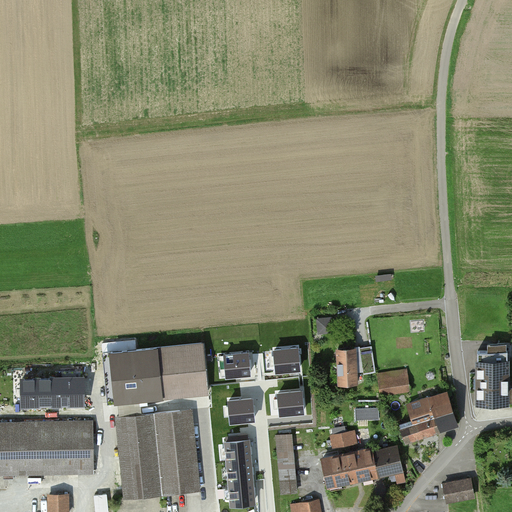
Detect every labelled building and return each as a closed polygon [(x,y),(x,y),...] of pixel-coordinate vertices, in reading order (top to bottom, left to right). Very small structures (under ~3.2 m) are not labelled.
[(109,351),(114,402),(207,393),(202,342),(109,351)] [(338,348),(340,383),(357,382),(356,370),(363,369),(364,373),(375,371),(371,346),(360,347),(338,348)] [(298,348),(275,350),(277,371),(300,369),(298,348)] [(478,403),(508,403),(508,351),(478,351),(478,403)] [(248,352),(225,354),(227,376),(250,374),(248,352)] [(378,374),(381,394),(411,389),(408,370),(378,374)] [(56,378),(22,379),(23,404),(57,403),(56,378)] [(83,378),(56,378),(57,403),(83,403),(83,378)] [(302,391),(279,393),(281,414),(304,412),(302,391)] [(431,398),(442,429),(459,424),(448,392),(431,398)] [(400,427),(405,441),(442,429),(431,398),(424,400),(426,404),(410,409),(414,423),(400,427)] [(253,399),(230,401),(232,422),(254,420),(253,399)] [(381,419),(381,407),(357,407),(357,419),(381,419)] [(193,410),(116,417),(123,495),(200,488),(193,410)] [(0,422),(0,473),(93,472),(93,422),(0,422)] [(355,430),(332,435),(334,447),(357,442),(355,430)] [(293,435),(275,436),(279,490),(297,489),(293,435)] [(249,439),(226,442),(228,463),(251,460),(249,439)] [(372,447),(323,458),(329,485),(378,474),(373,452),(372,447)] [(398,447),(373,452),(378,474),(403,469),(398,447)] [(251,460),(228,463),(230,483),(253,480),(251,460)] [(443,482),(445,500),(473,496),(471,479),(443,482)] [(253,480),(230,483),(232,504),(255,501),(253,480)] [(108,511),(107,494),(95,495),(96,511),(108,511)] [(68,511),(68,495),(50,495),(50,511),(68,511)] [(291,504),(292,511),(322,511),(321,500),(291,504)]
